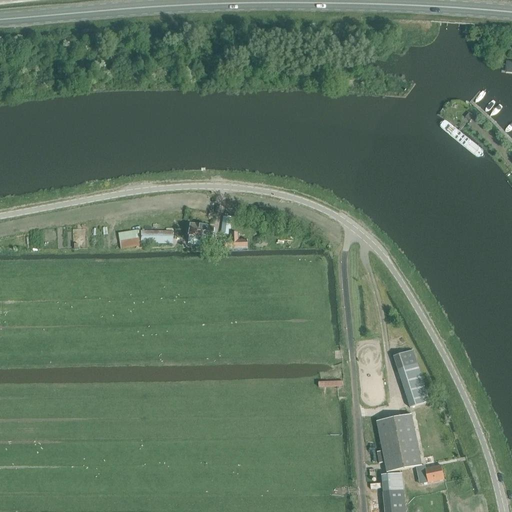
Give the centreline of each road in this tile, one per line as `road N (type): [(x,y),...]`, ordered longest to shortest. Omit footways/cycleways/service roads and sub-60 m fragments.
road 1 (tertiary): [(502,511),(480,435),(414,300),(368,240),(329,212),(272,193),(209,186),(0,217)]
road 2 (primary): [(0,20),(254,3),(423,6)]
